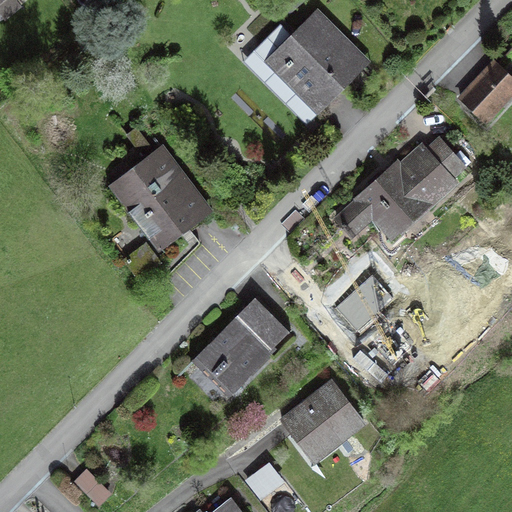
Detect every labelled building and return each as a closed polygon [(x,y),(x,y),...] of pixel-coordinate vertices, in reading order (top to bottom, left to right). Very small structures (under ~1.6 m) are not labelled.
[(321,111),(365,70),(317,20),(273,61),(321,111)] [(486,129),(511,100),(511,84),(497,71),(463,108),(486,129)] [(392,244),(468,182),(434,141),(358,202),(392,244)] [(159,247),(208,213),(166,152),(117,186),(159,247)] [(145,245),(124,260),(137,278),(158,263),(145,245)] [(197,362),(231,395),(291,335),(258,301),(197,362)] [(312,469),(365,430),(334,388),(282,427),(312,469)] [(104,487),(91,497),(97,504),(110,494),(104,487)]
